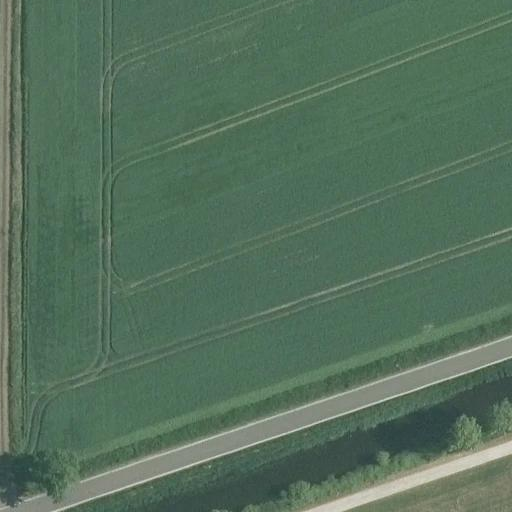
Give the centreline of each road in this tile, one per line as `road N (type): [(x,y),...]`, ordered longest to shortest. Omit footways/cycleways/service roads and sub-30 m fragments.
road 1 (unclassified): [(22,511),(511,346)]
road 2 (unclassified): [(294,511),(511,439)]
